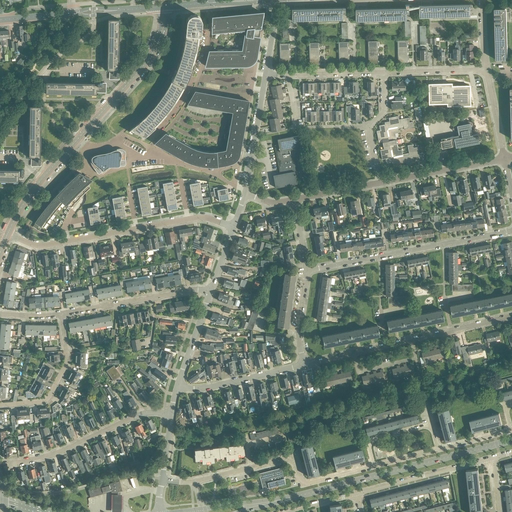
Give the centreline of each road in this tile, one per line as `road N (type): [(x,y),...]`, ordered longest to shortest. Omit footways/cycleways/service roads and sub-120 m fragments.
road 1 (residential): [(373,467),(306,484),(286,458),(192,482),(162,479)]
road 2 (primary): [(292,497),(511,441)]
road 3 (residential): [(304,365),(511,316)]
road 4 (residential): [(306,270),(511,231)]
road 5 (residential): [(146,157),(194,90),(207,52),(209,3)]
road 6 (residential): [(12,464),(140,414),(171,414)]
road 7 (unclassified): [(78,139),(151,54),(165,6)]
road 8 (residential): [(60,315),(210,291)]
road 9 (residential): [(356,493),(492,458)]
road 10 (residential): [(0,406),(49,397),(67,353),(60,315)]
road 11 (residential): [(177,387),(304,365)]
road 12 (residential): [(378,183),(504,159)]
